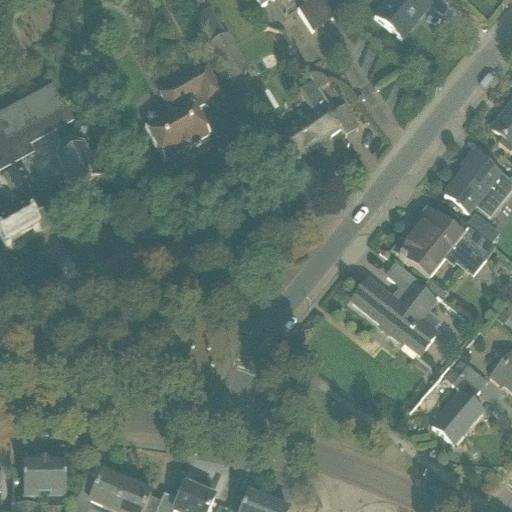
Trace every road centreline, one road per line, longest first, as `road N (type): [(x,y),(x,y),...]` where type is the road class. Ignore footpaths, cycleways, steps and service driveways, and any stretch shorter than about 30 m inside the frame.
road 1 (residential): [(302,288),(511,29)]
road 2 (residential): [(0,313),(130,251),(228,246),(302,288)]
road 3 (tertiary): [(225,435),(101,418),(0,422)]
road 4 (residential): [(225,435),(261,338),(302,288)]
road 5 (tertiary): [(356,473),(225,435)]
